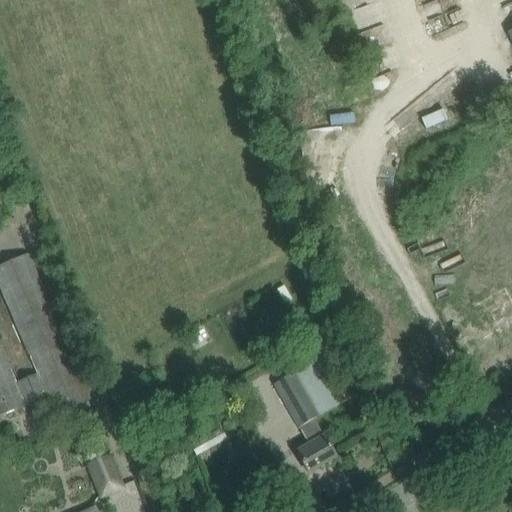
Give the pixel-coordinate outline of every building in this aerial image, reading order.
[(395,16),(390,0),(367,0),(374,22),(395,16)] [(0,416),(46,397),(54,415),(91,399),(30,255),(0,267),(0,289),(37,375),(18,384),(0,341),(0,416)] [(275,385),(300,428),(357,394),(338,363),(321,373),(314,362),(275,385)] [(324,437),(296,453),(309,475),(336,459),(324,437)] [(118,489),(108,460),(92,465),(102,494),(118,489)]
